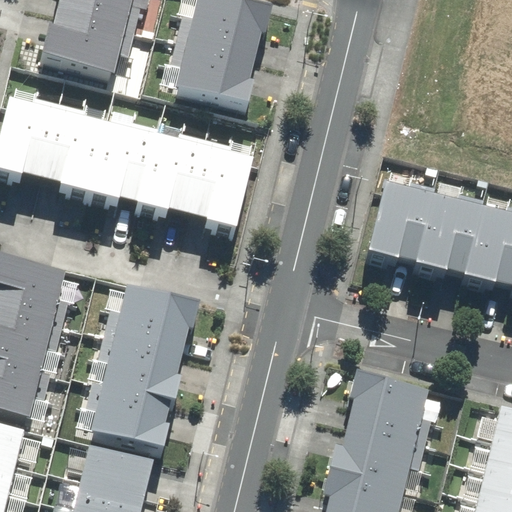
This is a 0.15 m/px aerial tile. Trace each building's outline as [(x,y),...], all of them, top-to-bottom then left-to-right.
[(61,0),(58,15),(126,30),(132,0),(61,0)] [(199,1),(188,46),(256,63),(267,18),(199,1)] [(58,15),(47,63),(115,78),(126,30),(58,15)] [(188,46),(176,92),(244,108),(256,63),(188,46)] [(0,142),(0,173),(40,184),(57,116),(10,104),(0,142)] [(40,184),(87,196),(104,128),(57,116),(40,184)] [(87,196),(134,208),(152,141),(104,128),(87,196)] [(134,208),(182,220),(199,153),(152,141),(134,208)] [(182,220),(229,232),(246,165),(199,153),(182,220)] [(433,204),(384,192),(364,266),(414,278),(433,204)] [(483,215),(433,204),(414,278),(464,291),(483,215)] [(511,222),(483,215),(464,291),(511,302),(511,222)] [(0,263),(0,313),(52,327),(64,279),(0,263)] [(126,294),(115,341),(184,358),(196,311),(126,294)] [(0,313),(0,364),(41,374),(52,327),(0,313)] [(115,341),(103,388),(172,405),(184,358),(115,341)] [(0,364),(0,415),(29,422),(41,374),(0,364)] [(357,380),(345,428),(418,446),(430,398),(357,380)] [(103,388),(91,436),(161,452),(172,405),(103,388)] [(511,420),(501,418),(494,448),(511,452),(511,420)] [(335,451),(328,476),(406,495),(418,446),(345,428),(339,452),(335,451)] [(0,434),(0,464),(14,468),(21,439),(0,434)] [(511,452),(494,448),(487,477),(511,483),(511,452)] [(87,454),(80,483),(145,498),(152,470),(87,454)] [(0,464),(0,495),(7,497),(14,468),(0,464)] [(327,499),(324,511),(401,511),(406,495),(328,476),(324,498),(327,499)] [(511,511),(511,483),(487,477),(479,507),(503,511),(511,511)] [(80,483),(73,511),(74,511),(141,511),(145,498),(80,483)]
